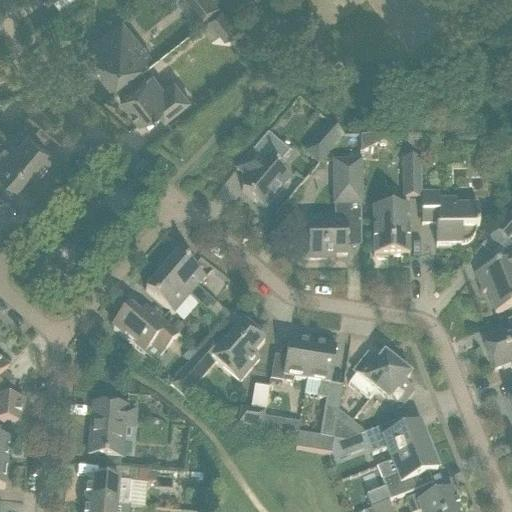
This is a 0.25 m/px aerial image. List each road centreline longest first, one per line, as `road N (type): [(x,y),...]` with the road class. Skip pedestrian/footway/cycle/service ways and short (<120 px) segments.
road 1 (residential): [(506,511),(432,329),(286,296),(179,205)]
road 2 (residential): [(61,338),(179,205)]
road 3 (residential): [(103,140),(31,74),(13,45),(4,0)]
road 4 (residential): [(43,511),(61,338)]
road 5 (residential): [(103,140),(0,269)]
